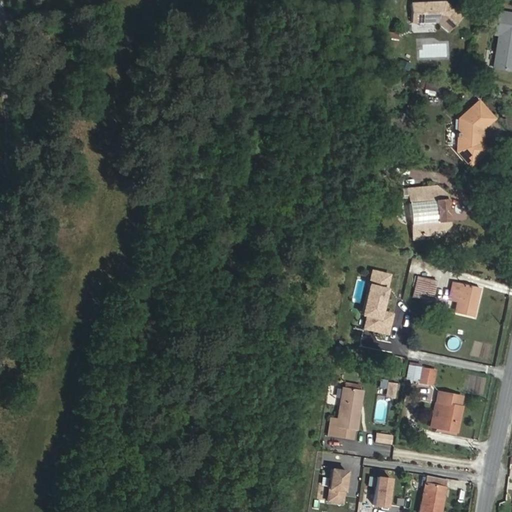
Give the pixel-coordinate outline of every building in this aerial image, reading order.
[(502,14),(504,1),(501,0),(490,0),(487,22),(501,25),(502,14)] [(462,17),(445,1),(410,3),(411,22),(437,21),(449,31),(462,17)] [(397,32),(386,31),(384,47),(396,48),(397,32)] [(511,70),(511,69),(511,35),(498,33),(493,67),(511,70)] [(446,93),(447,85),(425,81),(424,89),(446,93)] [(481,143),(481,129),(493,118),(478,101),(458,118),(456,151),(470,165),(487,150),(481,143)] [(446,195),(436,186),(408,188),(409,198),(409,201),(435,198),(437,223),(411,225),(413,238),(441,235),(449,225),(446,195)] [(437,223),(435,198),(409,201),(411,225),(437,223)] [(431,301),(437,280),(417,275),(412,297),(431,301)] [(473,317),(480,287),(452,281),(448,300),(457,302),(454,312),(473,317)] [(394,304),(399,290),(380,283),(375,296),(394,304)] [(459,348),(458,338),(448,338),(449,349),(459,348)] [(420,379),(421,369),(409,367),(408,377),(420,379)] [(430,383),(432,371),(421,369),(420,379),(419,381),(430,383)] [(394,397),(396,383),(387,382),(385,396),(394,397)] [(356,430),(362,390),(342,387),(337,418),(334,436),(352,439),(353,430),(356,430)] [(456,431),(461,406),(459,405),(461,396),(437,391),(435,401),(441,402),(436,427),(456,431)] [(436,427),(441,402),(435,401),(430,426),(436,427)] [(334,436),(337,418),(330,417),(327,435),(334,436)] [(391,444),(392,434),(374,432),(374,443),(391,444)] [(380,511),(395,511),(403,462),(371,458),(364,510),(380,511)] [(439,511),(447,479),(426,475),(426,477),(424,485),(418,511),(439,511)] [(329,487),(326,499),(339,502),(342,490),(329,487)]
